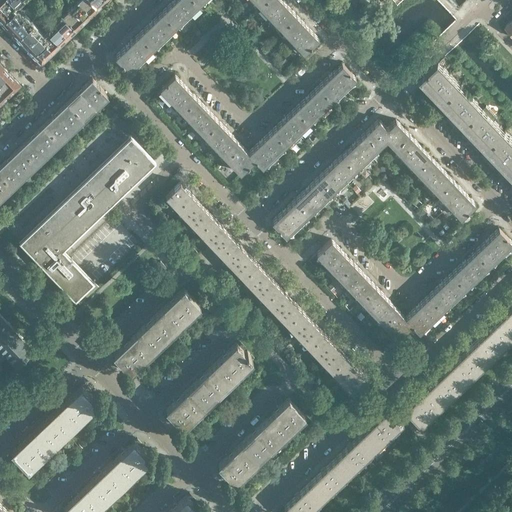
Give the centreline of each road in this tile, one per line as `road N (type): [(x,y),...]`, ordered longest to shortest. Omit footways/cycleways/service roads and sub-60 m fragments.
road 1 (residential): [(130,96),(178,52),(249,126),(344,39)]
road 2 (residential): [(290,263),(334,219),(405,292),(499,205)]
road 3 (residential): [(249,221),(392,90)]
road 4 (tertiary): [(381,511),(511,385)]
road 5 (residential): [(399,378),(290,263)]
road 6 (residential): [(187,267),(132,209),(187,154)]
road 7 (residential): [(499,205),(392,90)]
road 8 (residential): [(399,378),(511,272)]
road 9 (residential): [(41,511),(142,415)]
road 10 (residential): [(142,415),(242,323)]
road 11 (residential): [(194,471),(293,378)]
road 12 (residential): [(89,360),(187,267)]
road 13 (unclassified): [(89,360),(0,267)]
road 14 (residential): [(0,450),(89,360)]
road 15 (residential): [(392,90),(478,6)]
